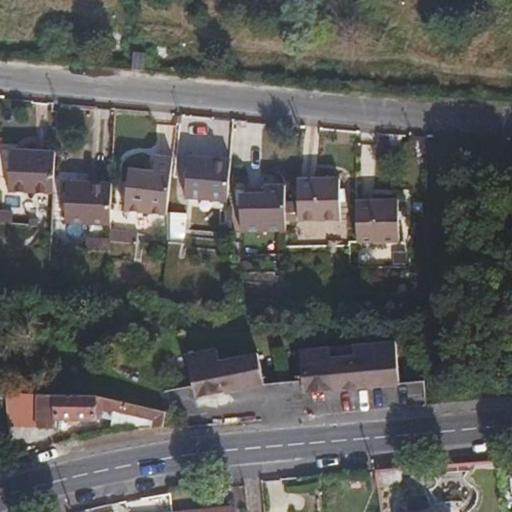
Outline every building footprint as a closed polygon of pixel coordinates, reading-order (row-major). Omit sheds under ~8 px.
[(226,196),(229,155),(187,151),(184,193),(226,196)] [(165,212),(171,153),(152,152),(151,169),(127,168),(124,209),(165,212)] [(47,195),(48,153),(2,153),(2,195),(47,195)] [(340,208),(340,167),(296,166),(295,208),(340,208)] [(105,226),(106,183),(60,183),(60,226),(105,226)] [(285,233),(286,187),(264,187),(264,189),(264,195),(239,194),(238,232),(285,233)] [(398,232),(397,191),(353,191),(353,232),(398,232)] [(396,374),(393,339),(351,342),(351,352),(328,354),(327,344),(296,346),(300,390),(354,386),(353,377),(396,374)] [(180,349),(187,393),(256,381),(251,350),(212,356),(210,345),(180,349)] [(397,382),(396,374),(353,377),(354,386),(397,382)] [(93,416),(95,406),(147,416),(147,424),(163,423),(166,408),(95,395),(38,392),(38,416),(93,416)] [(390,481),(389,467),(376,468),(377,482),(390,481)]
